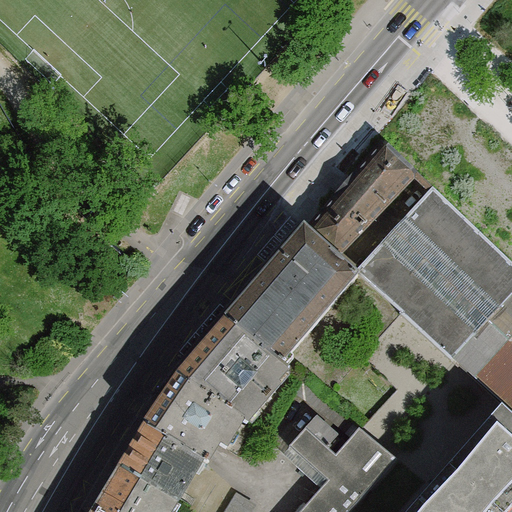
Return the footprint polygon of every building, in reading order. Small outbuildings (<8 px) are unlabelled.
[(309,231),(338,258),(409,184),(417,175),(385,145),(309,231)] [(433,191),(417,175),(409,184),(425,200),(433,191)] [(425,200),(358,275),(360,277),(402,315),(502,406),(511,414),(511,318),(501,309),(511,297),(511,265),(433,191),(425,200)] [(230,323),(285,368),(289,364),(286,361),(360,277),(358,275),(338,258),(309,231),(230,323)] [(511,297),(501,309),(511,318),(511,297)] [(238,414),(249,423),(281,386),(279,383),(289,371),(285,368),(230,323),(182,379),(238,414)] [(149,427),(205,460),(209,463),(216,453),(220,446),(227,450),(243,422),(247,425),(249,423),(238,414),(182,379),(157,415),(149,427)] [(306,400),(321,413),(352,439),(360,430),(314,391),(302,382),(295,394),(306,400)] [(511,414),(502,406),(449,466),(500,511),(508,511),(511,508),(511,414)] [(320,421),(310,431),(332,451),(342,440),(320,421)] [(123,469),(179,502),(205,460),(149,427),(123,469)] [(351,511),(398,460),(360,430),(352,439),(337,455),(332,451),(310,431),(308,429),(291,447),(329,481),(300,511),(351,511)] [(500,511),(449,466),(431,486),(408,511),(500,511)] [(97,511),(172,511),(179,502),(123,469),(97,511)] [(254,511),(259,505),(237,493),(225,511),(254,511)]
